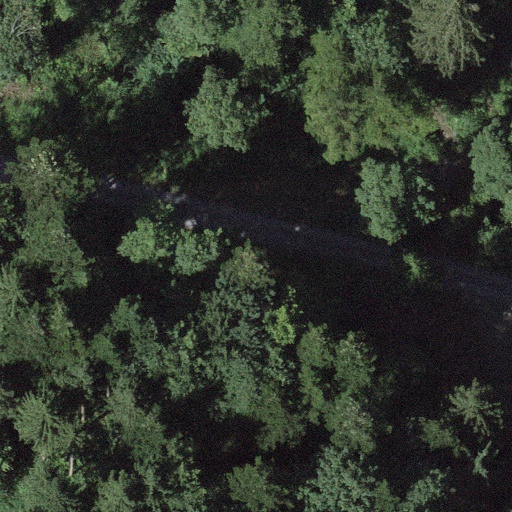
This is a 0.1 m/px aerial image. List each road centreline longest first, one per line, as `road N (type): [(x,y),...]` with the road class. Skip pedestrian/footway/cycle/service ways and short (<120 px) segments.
road 1 (track): [(511,301),(216,217),(32,175),(0,175)]
road 2 (track): [(216,217),(423,178),(511,122)]
